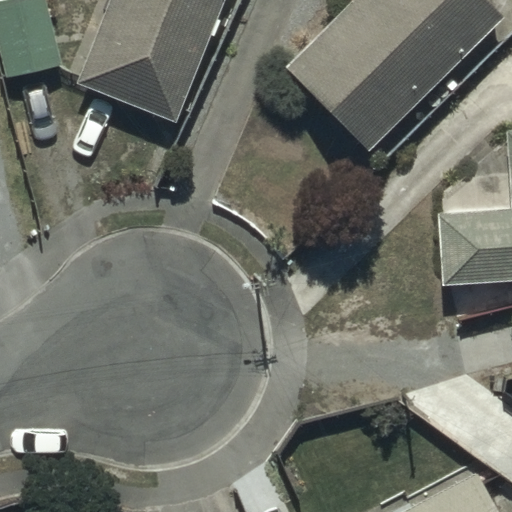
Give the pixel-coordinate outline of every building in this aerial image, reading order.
[(53,63),(40,0),(0,0),(0,68),(1,73),(53,63)] [(101,0),(73,76),(170,113),(212,0),(101,0)] [(362,147),(500,8),(492,0),(342,0),(279,64),(362,147)] [(503,204),(430,209),(435,279),(511,274),(511,124),(498,125),(503,204)] [(492,511),(471,471),(389,511),(492,511)]
